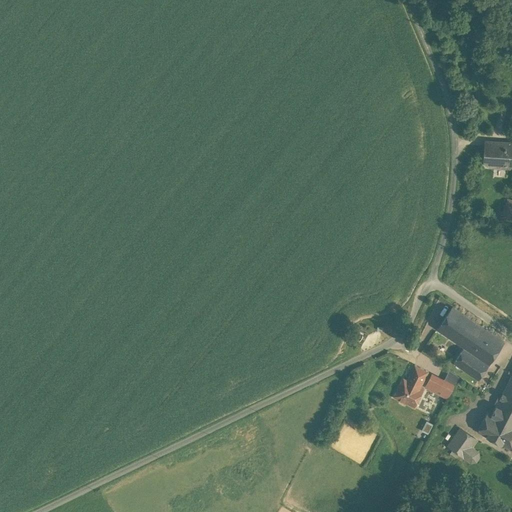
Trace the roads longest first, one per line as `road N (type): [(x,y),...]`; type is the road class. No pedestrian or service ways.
road 1 (unclassified): [(40,511),(393,340),(431,280)]
road 2 (unclassified): [(408,0),(454,126),(450,210),(431,280)]
